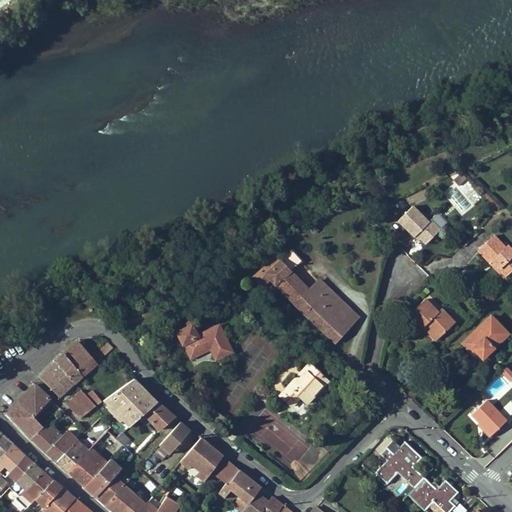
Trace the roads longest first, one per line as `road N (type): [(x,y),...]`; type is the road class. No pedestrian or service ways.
road 1 (residential): [(0,376),(61,325),(102,311),(142,371),(300,499),(394,403)]
road 2 (residential): [(394,403),(370,379),(388,286),(400,275)]
road 3 (residential): [(0,415),(103,511)]
road 4 (residential): [(394,403),(487,488)]
